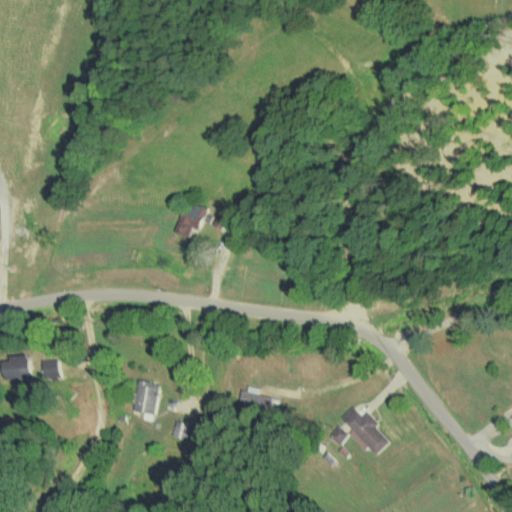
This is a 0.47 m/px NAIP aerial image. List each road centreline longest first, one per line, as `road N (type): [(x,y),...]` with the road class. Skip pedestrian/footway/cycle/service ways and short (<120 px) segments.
road 1 (tertiary): [(511,511),(401,358),(380,337),(343,321),(125,289),(0,299)]
road 2 (residential): [(511,319),(421,333),(392,349)]
